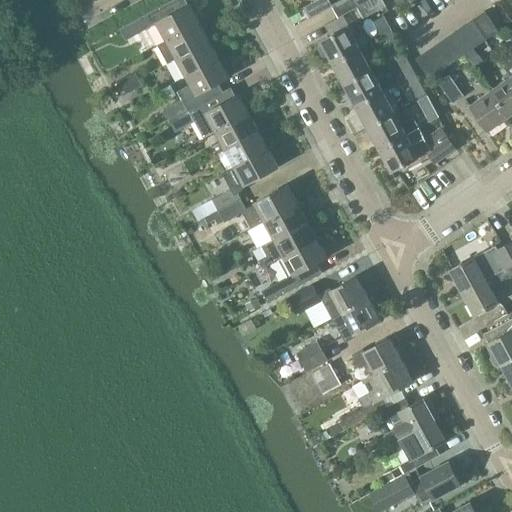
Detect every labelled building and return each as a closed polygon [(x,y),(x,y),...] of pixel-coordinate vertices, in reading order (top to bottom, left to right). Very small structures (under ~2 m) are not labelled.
[(184,0),(173,0),(119,29),(126,41),(157,25),(166,41),(200,23),(197,18),(194,12),(197,9),(193,4),(188,6),(184,0)] [(332,7),(328,0),(316,0),(303,7),(309,19),(332,7)] [(381,0),(371,0),(357,8),(363,19),(385,7),(381,0)] [(485,12),(471,21),(485,42),(499,32),(485,12)] [(471,21),(461,28),(475,48),(485,42),(471,21)] [(166,41),(156,46),(166,65),(176,59),(210,41),(207,36),(204,31),(207,27),(202,22),(200,23),(166,41)] [(320,46),(318,50),(323,58),(326,58),(328,57),(332,64),(359,49),(368,44),(364,35),(354,41),(347,28),(329,37),(320,42),(322,45),(320,46)] [(466,55),(475,48),(461,28),(452,34),(466,55)] [(383,35),(395,57),(403,52),(392,31),(383,35)] [(452,34),(442,41),(456,61),(466,55),(452,34)] [(210,41),(176,59),(186,77),(219,59),(217,54),(214,49),(217,45),(213,40),(210,41)] [(447,68),(456,61),(442,41),(433,47),(447,68)] [(433,47),(423,54),(437,74),(447,68),(433,47)] [(359,49),(332,64),(343,86),(370,71),(359,49)] [(395,57),(407,79),(415,74),(403,52),(395,57)] [(428,81),(437,74),(423,54),(413,61),(428,81)] [(475,69),(484,63),(478,54),(469,61),(475,69)] [(181,100),(163,110),(169,121),(202,104),(220,94),(215,85),(229,77),(223,66),(227,62),(222,57),(219,59),(186,77),(191,86),(187,88),(186,87),(177,92),(181,100)] [(511,58),(503,66),(511,77),(511,79),(511,58)] [(370,71),(343,86),(355,107),(382,93),(370,71)] [(407,79),(418,100),(427,96),(415,74),(407,79)] [(134,75),(124,80),(131,92),(140,87),(134,75)] [(438,83),(453,104),(463,96),(449,75),(438,83)] [(511,79),(511,77),(490,92),(508,117),(511,114),(511,79)] [(124,80),(115,85),(121,97),(131,92),(124,80)] [(490,92),(469,106),(487,132),(508,117),(490,92)] [(382,93),(355,107),(367,129),(394,114),(382,93)] [(202,140),(214,134),(247,115),(241,104),(245,99),(241,96),(238,98),(237,97),(207,113),(202,104),(167,122),(173,133),(193,123),(202,140)] [(439,117),(427,96),(418,100),(430,122),(439,117)] [(221,142),(210,148),(214,155),(224,149),(258,131),(253,121),(256,117),(252,112),(249,114),(216,133),(221,142)] [(394,114),(367,129),(378,151),(419,129),(413,118),(400,125),(394,114)] [(258,131),(224,149),(234,167),(268,149),(262,138),(265,134),(261,129),(258,131)] [(419,129),(378,151),(390,172),(405,164),(407,169),(421,162),(418,157),(427,153),(434,163),(455,148),(447,137),(430,150),(424,139),(419,129)] [(231,190),(212,200),(218,211),(241,199),(236,190),(243,186),(278,167),(272,156),(275,152),(271,147),(268,149),(234,167),(222,173),(231,190)] [(182,165),(173,169),(180,182),(189,177),(182,165)] [(173,169),(164,174),(170,187),(180,182),(173,169)] [(241,199),(218,211),(224,222),(243,212),(252,229),(262,223),(298,203),(292,194),(296,189),(292,185),(288,187),(288,186),(247,209),(241,199)] [(203,204),(209,215),(218,211),(212,200),(203,204)] [(262,223),(252,229),(261,246),(307,221),(302,211),(306,207),(301,202),(298,203),(262,223)] [(266,256),(258,260),(263,268),(277,261),(278,260),(317,239),(312,229),(315,224),(310,219),(307,221),(261,246),(266,256)] [(287,278),(261,292),(267,303),(290,290),(321,274),(315,263),(327,257),(321,246),(324,242),(320,237),(317,239),(278,260),(287,278)] [(449,272),(461,294),(506,270),(511,266),(511,241),(496,250),(502,261),(492,266),(489,262),(478,269),(473,259),(449,272)] [(231,255),(222,260),(229,272),(238,267),(231,255)] [(222,260),(213,265),(220,277),(229,272),(222,260)] [(474,317),(498,304),(491,293),(503,286),(501,282),(509,277),(506,270),(461,294),(474,317)] [(329,288),(319,294),(322,300),(332,318),(342,313),(368,299),(356,277),(331,291),(329,288)] [(314,285),(288,299),(296,314),(313,305),(310,299),(319,294),(314,285)] [(257,299),(246,305),(250,312),(261,306),(257,299)] [(342,313),(332,318),(345,342),(355,337),(354,334),(380,320),(368,299),(342,313)] [(497,367),(500,366),(511,359),(511,319),(483,335),(493,354),(491,355),(490,359),(493,366),(497,367)] [(362,350),(352,355),(359,369),(369,363),(375,374),(401,360),(389,338),(364,352),(362,350)] [(296,355),(298,357),(305,371),(306,373),(328,362),(318,343),(296,355)] [(511,359),(500,366),(511,388),(511,359)] [(375,376),(374,374),(362,380),(368,392),(358,398),(363,407),(357,411),(356,409),(339,419),(345,430),(387,407),(383,400),(413,383),(401,362),(375,376)] [(341,384),(329,363),(311,373),(323,394),(341,384)] [(387,407),(381,410),(386,419),(389,418),(399,413),(405,424),(395,429),(384,435),(389,444),(433,420),(423,400),(410,407),(405,398),(387,407)] [(433,420),(389,444),(394,453),(404,448),(411,460),(400,465),(405,474),(440,455),(435,445),(444,440),(433,420)] [(377,439),(367,445),(371,454),(382,448),(377,439)] [(459,487),(447,464),(408,484),(404,475),(401,476),(389,483),(368,494),(378,511),(380,511),(413,494),(420,508),(459,487)] [(398,469),(385,476),(389,483),(401,476),(398,469)] [(435,511),(432,511),(474,511),(469,503),(453,511),(440,511),(438,509),(435,511)]
